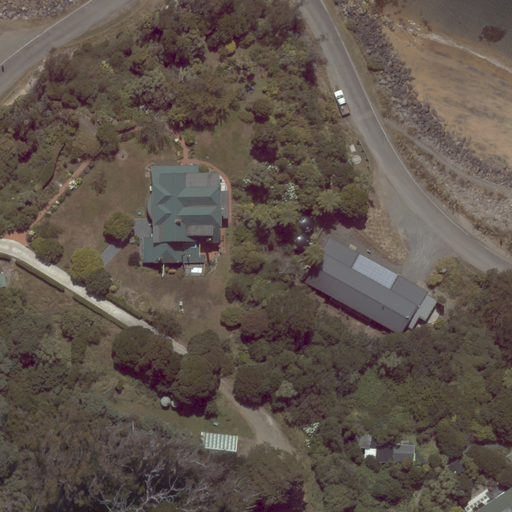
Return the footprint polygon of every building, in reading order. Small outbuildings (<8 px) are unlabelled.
[(153,237),(142,237),(142,263),(205,263),(205,255),(200,255),(200,242),(220,242),(220,229),(221,229),(221,218),(228,218),(228,191),(226,191),(226,182),(219,182),(219,171),(199,172),(199,165),(152,165),(152,193),(151,196),(149,198),(148,201),(148,204),(147,206),(148,209),(148,212),(149,214),(150,217),(151,218),(152,219),(152,226),(153,226),(153,237)] [(426,294),(428,292),(329,236),(303,282),(401,338),(407,327),(412,330),(419,317),(426,321),(438,301),(426,294)] [(236,451),(238,435),(201,431),(199,447),(236,451)] [(365,448),(364,461),(413,464),(414,446),(378,443),(379,435),(356,433),(355,448),(365,448)] [(465,470),(458,459),(447,467),(455,477),(465,470)] [(511,511),(511,488),(494,500),(487,490),(463,506),(466,511),(511,511)]
